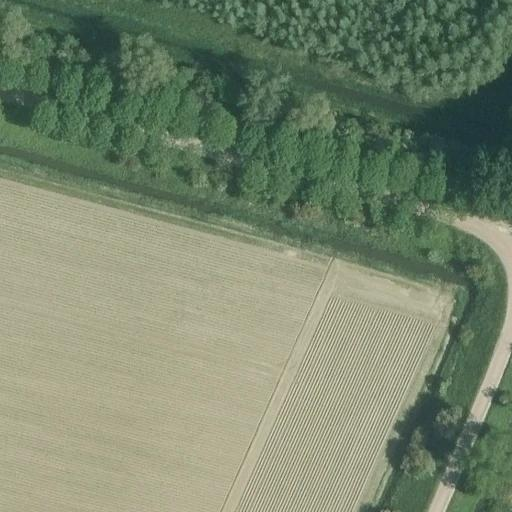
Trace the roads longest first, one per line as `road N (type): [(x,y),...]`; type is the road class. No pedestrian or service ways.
road 1 (unclassified): [(511,257),(469,224),(0,94)]
road 2 (unclassified): [(435,511),(511,320)]
